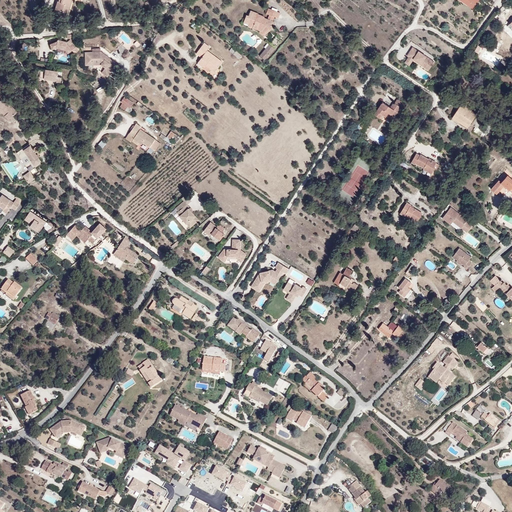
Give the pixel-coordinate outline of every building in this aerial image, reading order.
[(52,0),(49,11),(63,16),(68,0),(76,0),(52,0)] [(472,6),(463,0),(462,0),(461,3),(470,9),(472,6)] [(463,0),(472,6),(470,9),(475,12),(482,2),(478,0),(463,0)] [(259,10),(251,7),(249,12),(247,12),(244,19),(249,21),(248,24),(260,28),(259,30),(264,33),(274,24),(270,19),(271,17),(273,18),(274,14),(278,15),(280,10),(268,5),(266,11),(270,12),(268,15),(265,14),(265,13),(258,11),(259,10)] [(498,30),(488,23),(482,34),(487,37),(489,34),(494,37),(498,30)] [(75,54),(79,49),(73,40),(69,44),(65,39),(57,37),(56,39),(48,42),(51,47),(56,46),(63,48),(67,52),(71,49),(75,54)] [(227,59),(212,48),(214,44),(208,40),(200,51),(205,56),(201,61),(208,65),(208,66),(210,63),(214,67),(219,70),(227,59)] [(269,41),(260,52),(265,57),(275,46),(269,41)] [(481,53),(485,46),(480,43),(476,50),(481,53)] [(434,59),(412,44),(407,52),(408,53),(409,52),(414,56),(413,57),(420,62),(422,60),(430,65),(434,59)] [(92,56),(92,53),(100,51),(102,49),(86,50),(86,63),(92,62),(92,59),(88,59),(88,56),(92,56)] [(118,62),(102,49),(100,51),(92,53),(92,56),(88,56),(88,59),(92,59),(92,62),(102,62),(106,66),(102,70),(108,74),(118,62)] [(409,63),(413,57),(414,56),(409,52),(404,59),(409,63)] [(59,71),(46,69),(46,70),(39,69),(38,77),(45,78),(45,81),(61,83),(62,77),(58,76),(59,71)] [(132,107),(137,100),(127,93),(124,98),(125,99),(124,101),(131,105),(130,106),(132,107)] [(391,118),(400,105),(393,100),(390,104),(381,99),(373,112),(379,115),(381,112),(391,118)] [(0,115),(4,120),(13,112),(1,100),(0,101),(0,115)] [(469,127),(478,114),(471,108),(471,105),(464,101),(454,116),(469,127)] [(388,124),(391,118),(381,112),(379,115),(378,117),(388,124)] [(356,127),(361,120),(356,117),(351,124),(356,127)] [(164,140),(144,126),(144,124),(139,120),(128,135),(134,140),(136,137),(143,142),(145,140),(152,144),(157,148),(158,148),(164,140)] [(476,125),(472,131),(479,135),(483,130),(476,125)] [(173,139),(178,132),(173,128),(168,136),(173,139)] [(102,140),(98,145),(102,149),(106,144),(102,140)] [(40,161),(28,143),(16,151),(28,170),(40,161)] [(441,164),(431,157),(430,158),(422,153),(420,154),(417,152),(416,154),(424,159),(438,168),(441,164)] [(431,174),(435,168),(437,169),(438,168),(424,159),(416,154),(411,161),(416,164),(417,162),(424,167),(423,169),(431,174)] [(27,181),(33,177),(28,170),(22,174),(27,181)] [(511,182),(506,176),(499,181),(497,179),(489,187),(494,192),(500,188),(504,192),(507,190),(511,194),(511,182)] [(12,199),(0,191),(0,203),(3,206),(1,208),(6,211),(10,205),(14,208),(19,201),(13,197),(12,199)] [(19,201),(21,197),(16,193),(13,197),(19,201)] [(198,220),(191,211),(190,209),(189,208),(188,208),(186,209),(184,207),(187,204),(191,201),(185,195),(181,198),(184,201),(175,209),(183,217),(182,218),(190,227),(198,220)] [(410,215),(416,207),(411,204),(412,203),(407,200),(399,211),(403,214),(405,211),(410,215)] [(465,219),(449,206),(440,217),(457,230),(459,227),(464,231),(469,225),(464,221),(465,219)] [(417,219),(422,211),(416,207),(410,215),(417,219)] [(42,221),(44,218),(29,208),(23,218),(32,223),(41,229),(45,223),(42,221)] [(183,217),(175,209),(174,210),(182,218),(183,217)] [(58,227),(57,224),(50,220),(48,222),(54,226),(53,226),(54,229),(58,227)] [(91,230),(85,225),(82,229),(75,224),(67,234),(73,239),(77,235),(85,242),(88,238),(93,242),(106,227),(99,221),(91,230)] [(358,230),(361,225),(356,221),(352,226),(358,230)] [(226,233),(223,231),(225,227),(219,222),(211,233),(221,240),(226,233)] [(41,229),(32,223),(31,226),(40,232),(41,229)] [(52,243),(56,246),(63,238),(59,235),(52,243)] [(131,250),(127,248),(131,242),(124,237),(114,253),(119,257),(120,255),(127,259),(133,263),(139,255),(131,250)] [(249,255),(242,250),(243,240),(234,240),(234,250),(226,250),(220,257),(226,262),(229,259),(234,259),(234,256),(240,256),(245,260),(249,255)] [(8,246),(3,252),(10,258),(15,251),(8,246)] [(469,261),(472,258),(459,249),(453,258),(457,261),(465,267),(464,268),(467,270),(472,264),(469,261)] [(34,261),(27,253),(21,259),(28,266),(34,261)] [(127,259),(120,255),(119,257),(114,253),(112,256),(124,263),(127,259)] [(405,260),(397,255),(393,261),(401,266),(405,260)] [(280,281),(285,273),(288,275),(291,270),(280,263),(277,268),(279,269),(277,272),(275,270),(262,274),(262,276),(260,279),(259,278),(253,287),(261,292),(265,285),(262,283),(263,282),(273,279),(273,278),(275,278),(280,281)] [(409,273),(413,267),(409,264),(405,270),(409,273)] [(206,266),(202,273),(205,275),(210,269),(206,266)] [(352,283),(347,280),(352,272),(346,268),(342,273),(342,274),(343,275),(339,282),(353,291),(357,285),(353,282),(352,283)] [(339,282),(343,275),(342,274),(342,273),(340,271),(333,281),(338,284),(339,282)] [(511,289),(510,288),(506,284),(506,285),(503,282),(502,283),(494,275),(489,280),(494,285),(497,282),(500,285),(499,286),(511,300),(511,299),(511,289)] [(309,278),(306,283),(312,286),(315,282),(309,278)] [(407,287),(410,283),(404,278),(397,287),(399,289),(397,292),(403,297),(406,294),(403,292),(407,287)] [(11,297),(18,288),(10,283),(8,285),(2,280),(0,283),(0,293),(1,295),(3,292),(11,297)] [(309,289),(305,287),(304,288),(297,284),(296,286),(290,282),(286,288),(292,292),(291,294),(291,295),(292,296),(289,300),(290,297),(288,299),(294,302),(298,296),(300,297),(301,295),(304,297),(309,289)] [(499,286),(500,285),(497,282),(494,285),(491,288),(494,291),(499,286)] [(11,297),(3,292),(1,295),(0,296),(8,302),(11,297)] [(185,303),(182,301),(184,298),(177,293),(174,296),(171,294),(170,293),(169,293),(167,295),(167,297),(168,299),(164,304),(174,311),(176,309),(185,316),(193,304),(188,300),(185,303)] [(448,304),(453,297),(449,294),(444,301),(448,304)] [(144,305),(150,297),(147,295),(141,302),(144,305)] [(494,302),(501,308),(505,304),(499,298),(494,302)] [(401,310),(396,306),(392,311),(397,315),(401,310)] [(194,323),(200,316),(191,310),(185,319),(190,323),(192,321),(194,323)] [(52,323),(55,319),(47,313),(44,318),(52,323)] [(236,324),(231,321),(235,316),(230,313),(224,321),(233,328),(236,324)] [(257,331),(249,324),(247,327),(244,324),(240,321),(242,320),(236,315),(235,316),(231,321),(236,324),(233,328),(237,332),(239,330),(251,339),(257,331)] [(393,332),(397,326),(391,321),(388,325),(384,322),(379,329),(389,337),(393,332)] [(453,322),(450,326),(458,332),(461,329),(453,322)] [(398,336),(403,328),(398,324),(397,326),(393,332),(398,336)] [(480,355),(486,348),(483,345),(482,346),(475,340),(470,346),(480,355)] [(269,359),(272,354),(265,350),(262,355),(269,359)] [(335,370),(356,386),(377,359),(368,352),(355,369),(345,362),(342,367),(339,365),(335,370)] [(170,365),(172,360),(165,355),(162,360),(170,365)] [(460,364),(448,355),(442,363),(445,365),(450,369),(454,372),(460,364)] [(223,371),(224,362),(220,361),(221,357),(212,356),(211,358),(202,357),(200,368),(211,369),(212,366),(218,367),(218,370),(223,371)] [(157,377),(145,357),(140,360),(141,362),(135,365),(138,370),(141,368),(147,377),(143,379),(146,384),(157,377)] [(488,359),(485,363),(491,368),(494,364),(488,359)] [(449,371),(444,367),(437,362),(431,370),(433,371),(427,378),(436,385),(439,381),(448,388),(457,377),(449,371)] [(511,367),(502,375),(506,380),(511,375),(511,367)] [(147,377),(141,368),(138,370),(143,379),(147,377)] [(325,388),(315,379),(317,377),(309,370),(305,374),(308,377),(304,381),(312,388),(311,389),(323,400),(328,395),(322,390),(325,388)] [(266,404),(271,394),(265,390),(263,393),(256,389),(258,386),(255,385),(257,382),(251,379),(249,382),(248,381),(241,393),(248,396),(258,401),(259,399),(266,404)] [(312,388),(304,381),(302,383),(309,390),(311,389),(312,388)] [(101,420),(119,392),(116,390),(118,387),(115,384),(95,415),(101,420)] [(348,391),(344,386),(339,391),(343,395),(348,391)] [(34,401),(35,399),(35,398),(34,397),(32,397),(29,391),(20,396),(26,406),(33,403),(32,402),(34,401)] [(37,411),(33,403),(26,406),(25,407),(27,412),(31,410),(33,414),(37,411)] [(206,416),(196,411),(195,413),(190,410),(189,412),(185,411),(187,408),(180,405),(179,405),(174,403),(169,413),(177,417),(176,420),(183,423),(185,420),(191,423),(194,418),(198,420),(195,425),(200,427),(206,416)] [(303,427),(310,414),(301,410),(301,411),(291,406),(288,412),(286,416),(291,419),(292,418),(295,420),(294,422),(303,427)] [(479,418),(482,414),(475,410),(471,415),(478,420),(479,418)] [(500,424),(498,422),(499,420),(490,414),(488,415),(484,412),(482,414),(479,418),(496,430),(500,424)] [(69,429),(76,427),(81,429),(83,425),(69,418),(60,421),(47,430),(53,438),(60,433),(69,431),(69,429)] [(336,425),(330,422),(327,428),(332,431),(336,425)] [(467,435),(468,434),(453,423),(446,433),(450,436),(452,434),(457,437),(462,441),(461,443),(468,448),(474,441),(467,435)] [(78,435),(81,429),(76,427),(69,429),(69,431),(78,435)] [(219,430),(213,440),(227,447),(232,437),(219,430)] [(125,446),(105,437),(105,438),(105,439),(102,439),(92,441),(94,453),(104,450),(105,448),(111,451),(116,454),(118,449),(123,451),(125,446)] [(448,447),(452,443),(448,438),(443,442),(448,447)] [(58,444),(47,439),(44,444),(55,450),(58,444)] [(161,444),(156,452),(164,457),(165,455),(173,460),(171,464),(175,467),(181,456),(180,456),(181,455),(186,458),(188,454),(187,453),(188,449),(180,444),(176,452),(177,452),(176,453),(161,444)] [(271,458),(273,455),(257,447),(257,448),(249,444),(246,450),(254,454),(252,458),(267,466),(271,458)] [(30,453),(33,450),(26,445),(24,448),(30,453)] [(119,459),(123,451),(118,449),(116,454),(111,451),(110,454),(119,459)] [(46,473),(53,461),(50,460),(49,462),(42,458),(37,467),(46,473)] [(271,471),(276,461),(271,458),(267,466),(266,468),(271,471)] [(63,469),(64,467),(53,461),(46,473),(49,474),(50,472),(65,480),(71,470),(67,468),(65,471),(63,469)] [(185,461),(180,469),(187,472),(191,465),(185,461)] [(278,476),(284,465),(276,461),(271,471),(270,472),(278,476)] [(441,493),(448,485),(440,478),(433,486),(431,484),(430,486),(435,491),(433,493),(437,496),(440,492),(441,493)] [(367,499),(371,496),(367,491),(365,493),(356,481),(351,485),(352,486),(348,490),(356,501),(355,502),(358,506),(361,504),(364,508),(370,503),(367,499)] [(92,500),(97,491),(78,482),(74,491),(92,500)] [(109,495),(113,487),(106,484),(102,492),(109,495)] [(256,503),(261,506),(262,504),(272,509),(277,511),(280,504),(276,502),(265,497),(264,500),(259,498),(256,503)] [(208,511),(209,511),(206,509),(207,506),(196,500),(192,507),(200,511),(208,511)]
